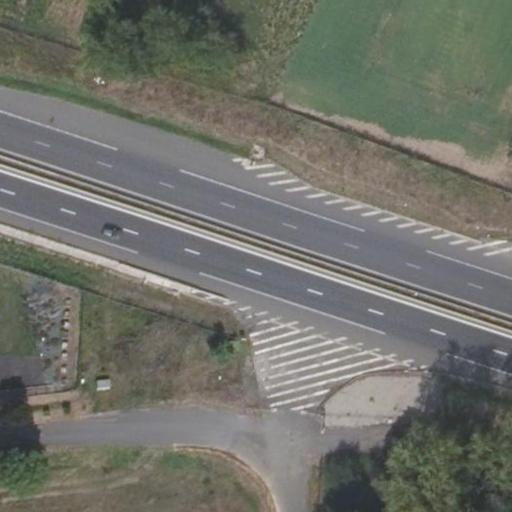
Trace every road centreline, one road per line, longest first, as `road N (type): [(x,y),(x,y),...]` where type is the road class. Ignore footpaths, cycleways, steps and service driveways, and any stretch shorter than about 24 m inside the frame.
road 1 (motorway): [(0,186),(511,355)]
road 2 (motorway): [(511,293),(0,127)]
road 3 (unclassified): [(292,511),(290,462),(229,437),(153,428),(0,445)]
